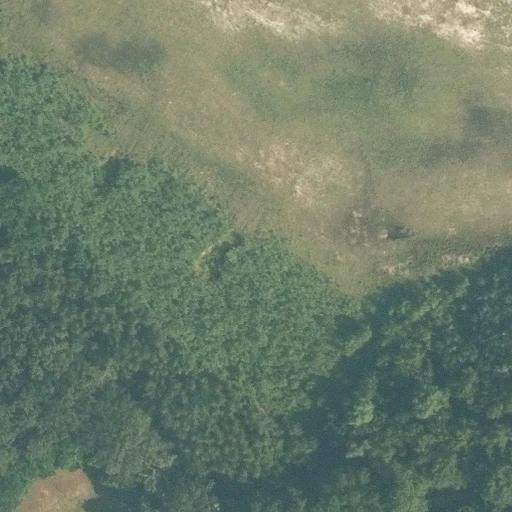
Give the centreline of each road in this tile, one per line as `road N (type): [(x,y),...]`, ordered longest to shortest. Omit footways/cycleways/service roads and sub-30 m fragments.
road 1 (track): [(0,326),(185,511)]
road 2 (track): [(362,511),(511,486)]
